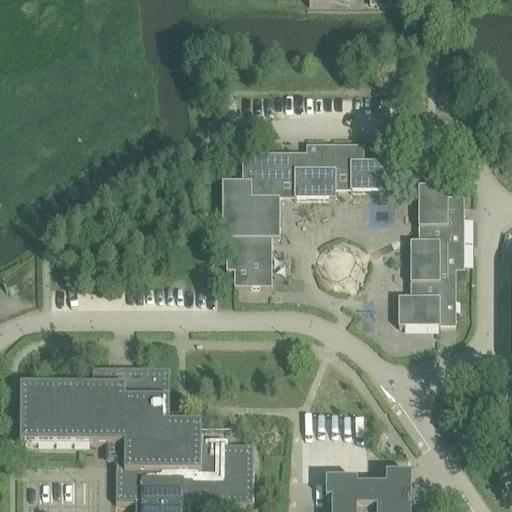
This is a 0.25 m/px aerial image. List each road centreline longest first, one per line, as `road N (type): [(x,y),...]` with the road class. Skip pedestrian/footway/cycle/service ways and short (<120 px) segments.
road 1 (residential): [(398,396),(372,363),(341,344),(276,324),(26,326),(0,353)]
road 2 (residential): [(487,213),(486,184),(450,133),(232,132)]
road 3 (residential): [(398,396),(481,355),(487,213)]
road 4 (residential): [(475,511),(398,396)]
